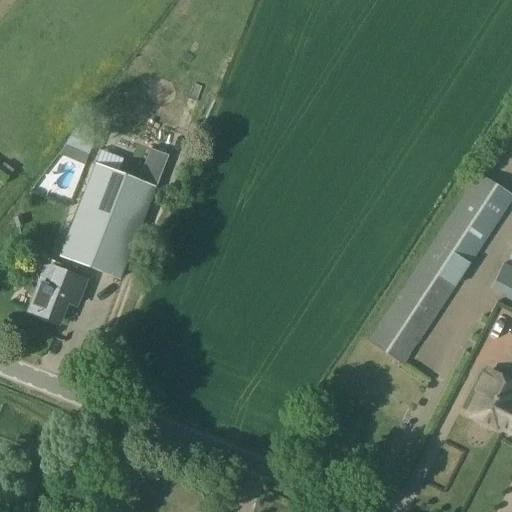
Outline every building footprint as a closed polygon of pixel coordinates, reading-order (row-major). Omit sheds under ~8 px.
[(94,165),(58,258),(119,281),(155,189),(167,158),(150,151),(138,182),(128,178),(94,165)] [(511,196),(478,173),(366,342),(404,366),(511,200),(511,196)] [(511,267),(502,263),(490,289),(504,296),(504,297),(511,301),(511,267)] [(29,312),(57,323),(74,277),(54,269),(48,285),(41,282),(29,312)] [(511,383),(490,373),(487,379),(483,377),(477,390),(480,392),(469,413),(472,414),(472,416),(495,428),(496,426),(511,434),(511,383)]
